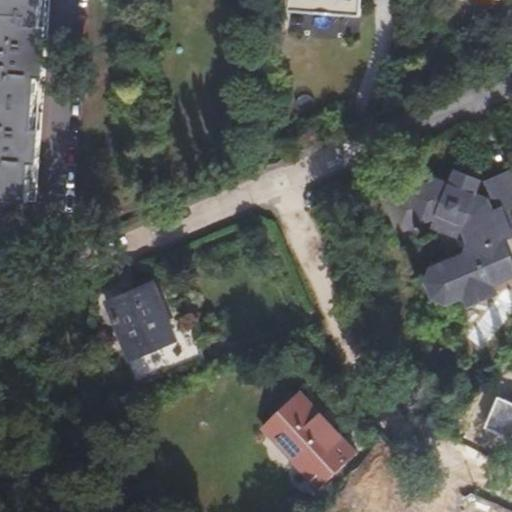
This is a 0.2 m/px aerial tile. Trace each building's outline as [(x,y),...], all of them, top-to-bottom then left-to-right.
[(0,0),(0,199),(22,201),(41,0),(0,0)] [(287,0),(287,9),(358,15),(358,0),(287,0)] [(511,200),(511,169),(486,180),(485,183),(495,208),(490,210),(485,198),(471,192),(451,184),(437,178),(387,199),(400,230),(433,215),(438,224),(455,225),(462,222),(469,239),(464,246),(435,258),(430,270),(437,286),(451,290),(490,273),(488,269),(505,261),(509,251),(511,249),(511,218),(506,203),(511,200)] [(457,169),(451,184),(471,192),(477,178),(457,169)] [(150,285),(111,302),(131,349),(170,333),(150,285)] [(300,390),(269,422),(312,464),(308,469),(325,485),(360,448),(300,390)] [(511,404),(496,397),(483,427),(511,439),(511,404)] [(410,511),(384,492),(369,511),(410,511)]
